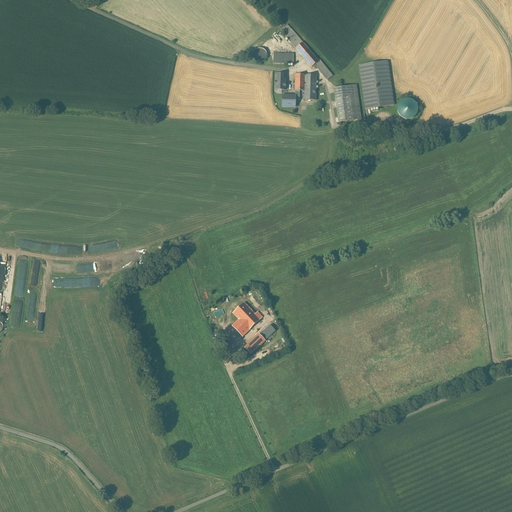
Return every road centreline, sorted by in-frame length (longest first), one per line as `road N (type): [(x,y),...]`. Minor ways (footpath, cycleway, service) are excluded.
road 1 (track): [(0,250),(71,259),(119,254),(266,206),(325,165),(335,131)]
road 2 (unclassified): [(511,374),(175,511)]
road 3 (track): [(284,70),(192,55),(91,8)]
road 4 (unclassified): [(121,511),(63,450),(0,427)]
